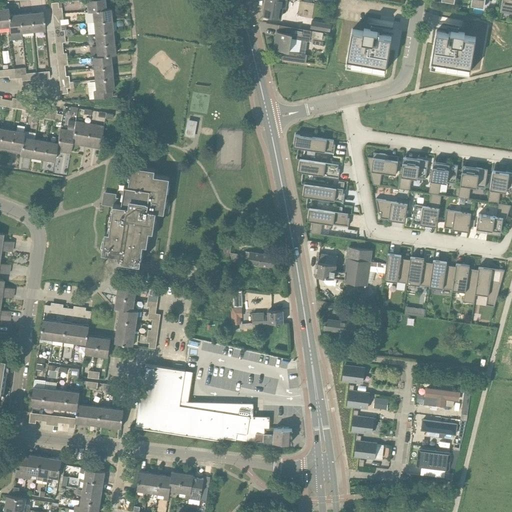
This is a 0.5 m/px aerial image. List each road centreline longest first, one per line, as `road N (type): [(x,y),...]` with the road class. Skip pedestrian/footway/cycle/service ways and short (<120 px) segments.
road 1 (residential): [(326,471),(385,479),(396,473),(410,372),(409,365),(311,356)]
road 2 (residential): [(353,138),(376,232),(497,248),(511,222)]
road 3 (secondary): [(311,356),(268,119)]
road 4 (residential): [(125,443),(138,354),(167,358),(180,275),(163,271)]
road 5 (residential): [(326,471),(125,443)]
road 6 (residential): [(511,159),(365,136)]
road 7 (residential): [(345,100),(405,80),(420,0)]
road 8 (residential): [(17,434),(33,294)]
road 9 (residential): [(33,294),(78,300),(121,271),(163,271)]
road 10 (secondary): [(268,119),(239,0)]
